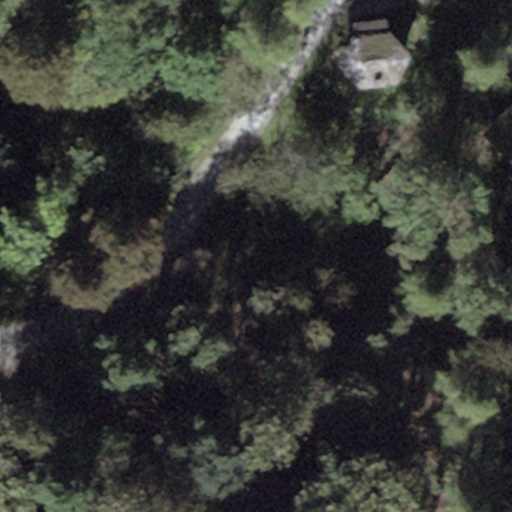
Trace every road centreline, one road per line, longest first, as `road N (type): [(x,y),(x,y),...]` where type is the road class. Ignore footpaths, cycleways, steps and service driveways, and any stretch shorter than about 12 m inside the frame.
road 1 (track): [(348,0),(148,276),(68,332),(0,353)]
road 2 (track): [(197,0),(109,63),(0,84)]
